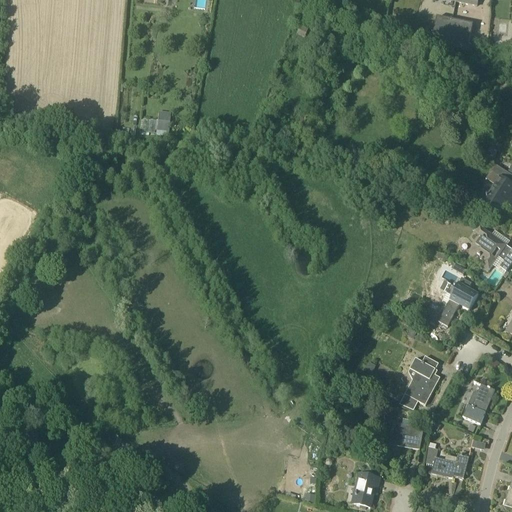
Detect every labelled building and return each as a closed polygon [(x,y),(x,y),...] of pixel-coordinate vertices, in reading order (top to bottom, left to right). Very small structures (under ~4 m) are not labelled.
[(456,0),(456,4),(477,8),(479,0),(456,0)] [(298,21),(314,26),(319,13),(303,8),(298,21)] [(468,53),(473,26),(437,19),(432,46),(468,53)] [(497,32),(506,32),(506,23),(497,23),(497,32)] [(156,131),(169,132),(170,119),(158,117),(157,122),(157,124),(156,131)] [(511,206),(511,203),(511,185),(511,186),(511,185),(511,176),(495,166),(491,172),(486,180),(496,186),(483,205),(498,214),(506,203),(511,206)] [(506,273),(511,264),(511,250),(480,228),(476,234),(480,237),(480,238),(482,239),(476,247),(474,245),(468,254),(476,259),(478,257),(484,261),(481,265),(482,265),(480,268),(487,273),(498,258),(504,262),(500,268),(506,273)] [(469,290),(472,285),(462,279),(456,289),(456,288),(455,289),(451,287),(447,295),(443,302),(448,305),(438,323),(448,328),(459,307),(469,313),(479,296),(469,290)] [(408,337),(414,340),(417,332),(412,329),(411,329),(408,337)] [(439,365),(425,358),(422,364),(416,360),(409,373),(413,381),(410,385),(411,385),(400,405),(414,411),(418,403),(425,407),(440,379),(433,376),(439,365)] [(480,427),(495,392),(485,388),(482,396),(474,392),(463,419),(480,427)] [(423,432),(409,429),(402,428),(394,426),(391,443),(408,446),(408,449),(419,452),(423,432)] [(456,464),(436,460),(438,451),(429,449),(423,473),(447,479),(448,477),(464,481),(469,459),(458,457),(456,464)] [(380,480),(362,476),(358,475),(351,505),(370,509),(375,490),(378,490),(380,480)]
